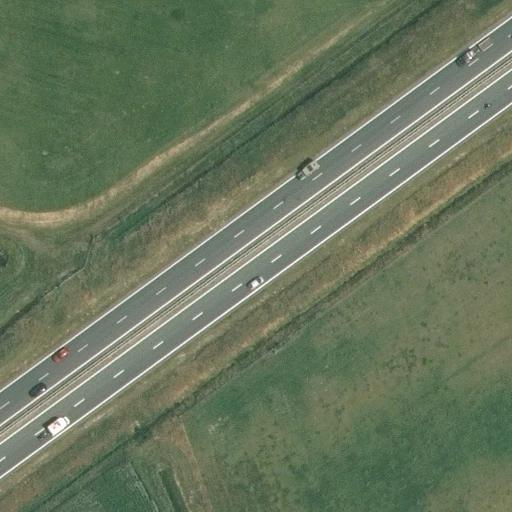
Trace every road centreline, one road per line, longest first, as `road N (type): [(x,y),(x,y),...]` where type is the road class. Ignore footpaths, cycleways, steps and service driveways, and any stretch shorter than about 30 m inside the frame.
road 1 (trunk): [(0,460),(511,84)]
road 2 (trunk): [(511,34),(0,410)]
road 3 (track): [(399,0),(61,254),(0,230)]
